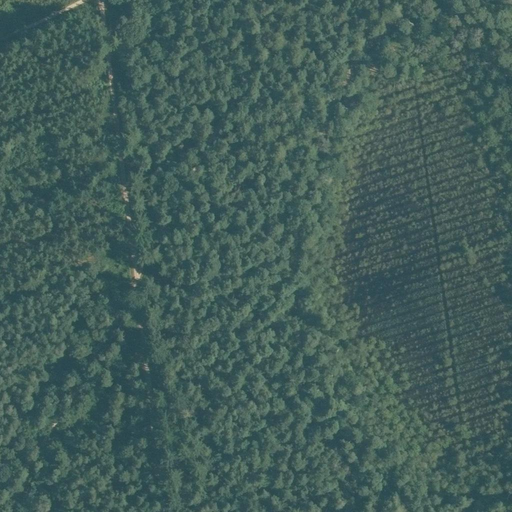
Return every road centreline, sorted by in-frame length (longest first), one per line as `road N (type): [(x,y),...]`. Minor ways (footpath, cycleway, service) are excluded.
road 1 (unknown): [(350,511),(298,375),(290,224),(346,73),(440,0)]
road 2 (track): [(168,511),(143,266),(100,0)]
